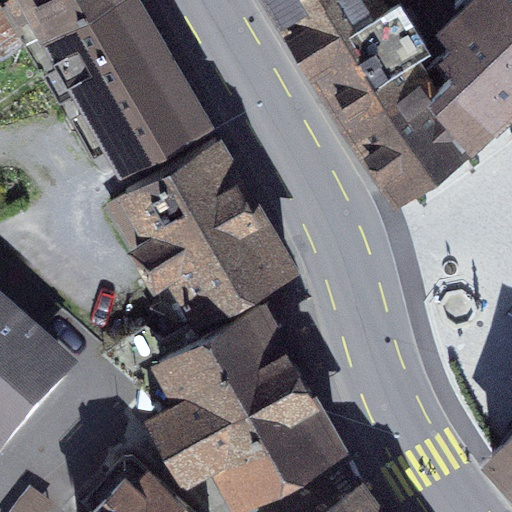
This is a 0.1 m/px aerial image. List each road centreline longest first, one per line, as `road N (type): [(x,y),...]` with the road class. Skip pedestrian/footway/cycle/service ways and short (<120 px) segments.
road 1 (residential): [(213,511),(103,396),(0,511)]
road 2 (residential): [(264,97),(124,176),(34,211)]
road 3 (primary): [(264,97),(321,190),(353,275)]
road 4 (residential): [(353,275),(426,244),(511,178)]
road 5 (primary): [(353,275),(407,433)]
road 6 (residential): [(275,511),(407,433)]
